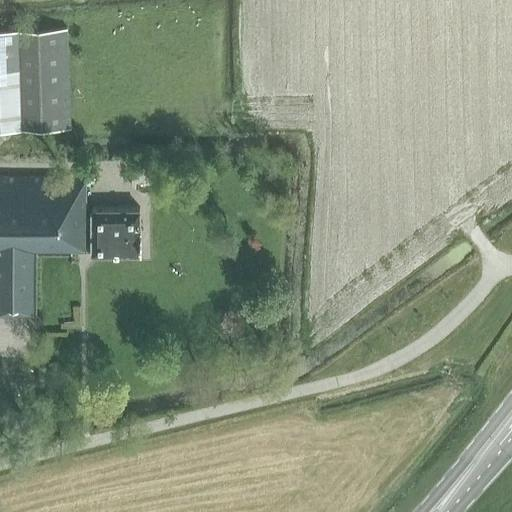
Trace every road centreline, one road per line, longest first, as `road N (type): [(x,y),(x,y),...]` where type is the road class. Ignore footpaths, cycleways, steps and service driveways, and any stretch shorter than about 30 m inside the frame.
road 1 (unclassified): [(0,466),(374,372),(433,338),(511,267)]
road 2 (primary): [(511,401),(420,511)]
